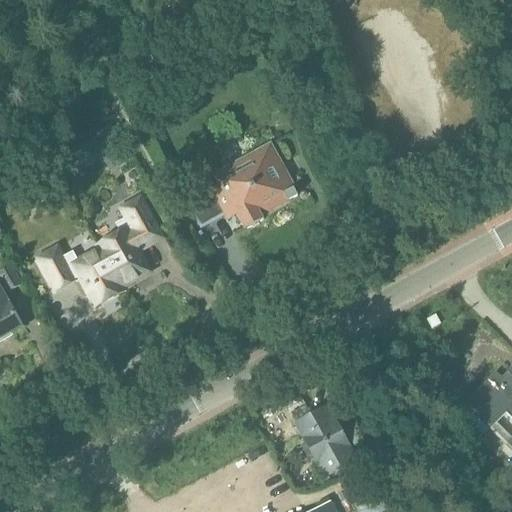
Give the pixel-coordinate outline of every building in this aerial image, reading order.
[(98,136),(116,168),(130,161),(112,128),(98,136)] [(220,187),(214,191),(207,178),(184,191),(190,203),(188,204),(202,228),(224,216),(226,219),(235,214),(245,232),(264,221),(262,218),(298,198),(270,147),(251,158),(256,167),(239,176),(234,167),(215,178),(220,187)] [(99,248),(124,293),(123,290),(150,275),(138,252),(134,254),(131,247),(158,233),(140,201),(122,211),(127,220),(116,226),(121,235),(99,248)] [(124,293),(99,248),(98,248),(100,252),(78,264),(73,254),(62,260),(57,251),(39,261),(56,293),(74,283),(74,282),(80,280),(82,285),(86,283),(89,290),(86,292),(96,309),(124,293)] [(20,287),(10,268),(0,273),(0,278),(8,293),(20,287)] [(0,341),(22,330),(9,305),(0,290),(0,341)] [(441,325),(436,316),(427,320),(432,330),(441,325)] [(511,368),(501,380),(496,374),(465,404),(470,409),(491,429),(496,424),(505,414),(511,421),(511,439),(507,445),(511,449),(511,368)] [(328,409),(296,426),(326,480),(357,462),(328,409)] [(347,434),(356,450),(363,446),(354,431),(347,434)]
